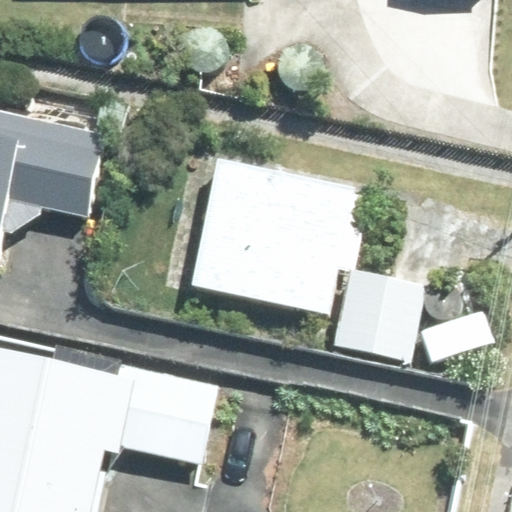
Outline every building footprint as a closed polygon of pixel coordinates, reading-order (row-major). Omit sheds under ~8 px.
[(0,250),(3,232),(13,234),(42,215),(43,208),(90,216),(107,133),(2,114),(0,122),(0,250)] [(219,158),(195,287),(332,315),(357,188),(219,158)] [(353,271),(336,348),(412,364),(428,286),(353,271)] [(487,312),(422,331),(432,364),(497,345),(487,312)] [(0,511),(103,511),(115,459),(202,477),(218,393),(0,349),(0,511)]
